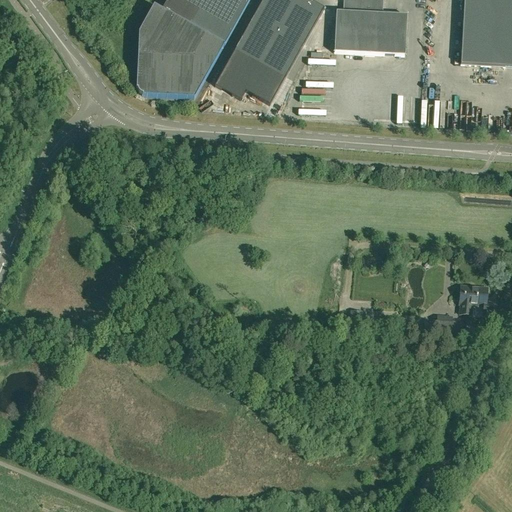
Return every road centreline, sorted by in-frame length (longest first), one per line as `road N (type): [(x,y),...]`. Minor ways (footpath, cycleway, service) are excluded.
road 1 (tertiary): [(111,108),(164,129),(511,156)]
road 2 (unclassified): [(412,511),(511,319)]
road 3 (unclassified): [(111,108),(53,150),(5,256)]
road 4 (tertiary): [(30,0),(111,108)]
